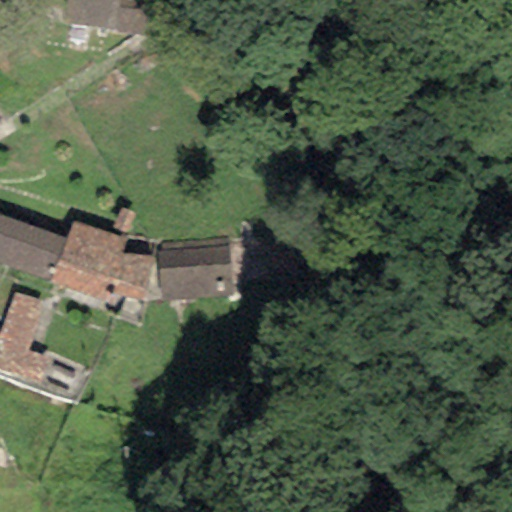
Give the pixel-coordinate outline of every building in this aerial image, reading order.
[(68,0),(64,31),(141,42),(146,0),(68,0)] [(67,249),(0,223),(0,275),(6,278),(51,293),(67,249)] [(141,313),(151,264),(122,259),(129,244),(74,229),(67,249),(51,293),(113,314),(116,306),(141,313)] [(224,252),(158,256),(162,310),(227,306),(224,252)] [(0,344),(0,383),(72,410),(85,374),(32,355),(50,309),(17,297),(0,344)]
